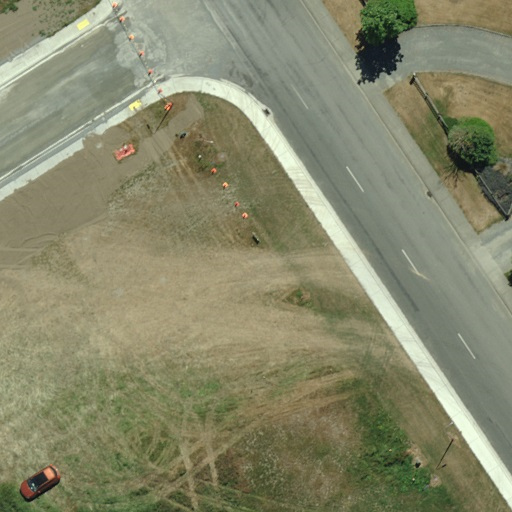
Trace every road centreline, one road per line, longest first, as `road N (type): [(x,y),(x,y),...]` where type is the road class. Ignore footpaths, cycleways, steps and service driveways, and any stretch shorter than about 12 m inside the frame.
road 1 (residential): [(231,0),(511,416)]
road 2 (residential): [(207,0),(0,131)]
